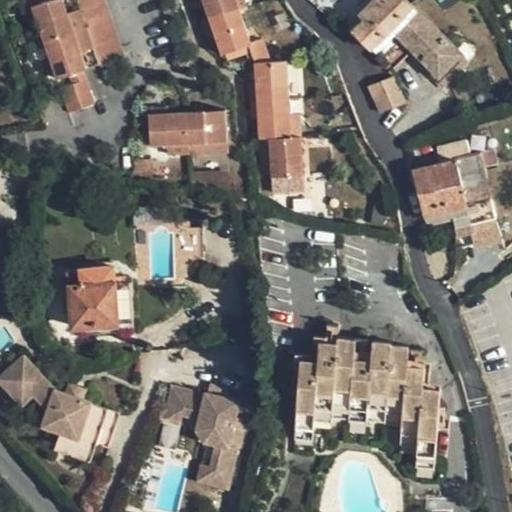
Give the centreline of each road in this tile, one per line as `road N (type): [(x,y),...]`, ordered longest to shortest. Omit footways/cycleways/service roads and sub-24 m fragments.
road 1 (residential): [(0,126),(126,126),(153,63),(133,0)]
road 2 (unknown): [(99,511),(155,372),(173,357),(253,346)]
road 3 (unknown): [(462,361),(403,307),(334,280),(285,272)]
